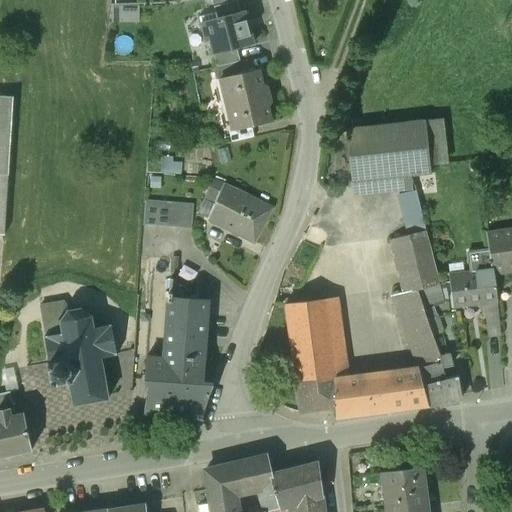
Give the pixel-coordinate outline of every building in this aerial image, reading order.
[(218,18),(240,12),(237,0),(214,7),(215,12),(216,12),(218,18)] [(213,54),(237,48),(254,44),(245,11),(240,12),(218,18),(216,12),(215,12),(199,17),(209,55),(213,54)] [(216,67),(238,61),(240,61),(237,48),(213,54),(216,67)] [(222,78),(241,74),(238,61),(216,67),(214,67),(217,79),(222,78)] [(227,104),(271,94),(269,87),(263,83),(260,69),(241,74),(222,78),(227,104)] [(0,233),(7,234),(8,174),(11,174),(13,94),(0,93),(0,233)] [(271,94),(227,104),(234,130),(253,125),(272,121),(268,107),(272,101),(271,94)] [(423,122),(428,175),(449,165),(443,120),(423,122)] [(350,183),(428,175),(423,122),(345,130),(350,183)] [(256,137),(253,125),(234,130),(229,131),(232,142),(256,137)] [(178,175),(180,162),(173,161),(173,154),(162,153),(161,160),(149,158),(148,172),(178,175)] [(255,242),(272,209),(242,191),(220,182),(216,188),(221,191),(209,218),(255,242)] [(407,236),(425,232),(415,191),(397,196),(407,236)] [(145,200),(144,224),(192,228),(193,204),(145,200)] [(489,256),(493,271),(511,267),(511,232),(511,229),(484,235),(489,256)] [(402,326),(425,318),(421,306),(417,291),(438,285),(425,232),(407,236),(390,241),(402,293),(390,296),(402,326)] [(165,359),(170,296),(173,296),(174,280),(172,279),(175,237),(156,235),(145,357),(165,359)] [(473,274),(493,271),(489,256),(470,259),(473,274)] [(473,274),(449,278),(453,307),(478,304),(478,311),(487,309),(487,303),(497,301),(494,280),(493,271),(473,274)] [(190,290),(174,280),(173,296),(192,298),(193,290),(190,290)] [(441,299),(438,285),(417,291),(421,306),(441,299)] [(165,359),(145,357),(143,382),(148,383),(144,413),(202,413),(212,383),(201,383),(209,299),(192,298),(173,296),(170,296),(165,359)] [(286,305),(300,412),(335,407),(334,379),(335,379),(325,299),(286,305)] [(65,309),(67,308),(63,300),(41,304),(47,335),(48,335),(48,336),(61,333),(60,333),(63,332),(61,322),(58,322),(59,319),(61,319),(67,312),(65,309)] [(110,393),(107,394),(104,377),(107,376),(106,374),(104,375),(100,357),(114,355),(117,355),(116,352),(111,327),(112,327),(111,324),(108,325),(109,325),(95,328),(95,327),(93,327),(91,317),(93,316),(92,314),(90,315),(81,309),(82,306),(80,306),(79,309),(69,310),(67,308),(65,309),(67,312),(61,319),(59,319),(58,322),(61,322),(63,332),(60,333),(61,333),(48,336),(48,335),(47,335),(44,336),(45,339),(50,363),(48,363),(51,385),(67,382),(67,383),(70,383),(73,400),(70,400),(71,403),(73,402),(74,405),(76,404),(76,407),(79,406),(78,404),(103,399),(104,402),(107,402),(106,399),(108,399),(108,396),(110,396),(110,393)] [(426,319),(430,334),(441,330),(436,316),(426,319)] [(418,368),(438,364),(440,363),(438,358),(430,334),(426,319),(425,318),(402,326),(418,368)] [(224,324),(222,329),(229,332),(231,326),(224,324)] [(421,379),(440,374),(438,364),(418,368),(421,379)] [(334,379),(335,407),(336,417),(428,406),(421,379),(418,368),(335,379),(334,379)] [(421,379),(428,406),(431,405),(460,398),(455,377),(442,380),(440,374),(421,379)] [(0,457),(32,451),(30,443),(28,434),(23,413),(11,416),(10,410),(14,409),(12,400),(10,400),(8,392),(0,393),(0,457)] [(264,511),(278,508),(270,473),(267,461),(254,460),(205,472),(211,511),(236,511),(236,508),(233,490),(240,482),(255,479),(264,511)] [(288,506),(322,497),(318,461),(270,473),(278,508),(288,506)] [(428,511),(422,467),(380,472),(382,487),(385,486),(388,511),(428,511)] [(324,511),(322,497),(288,506),(289,511),(324,511)]
